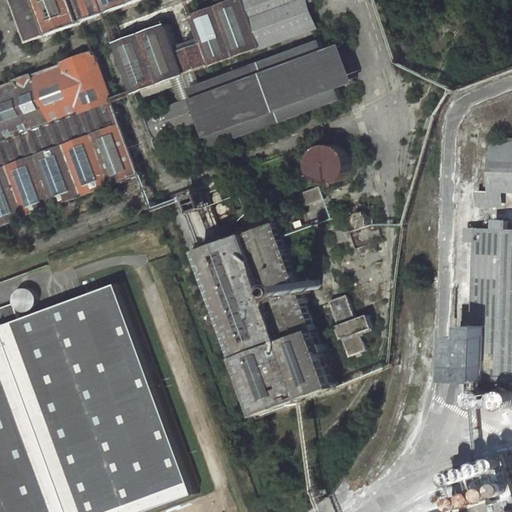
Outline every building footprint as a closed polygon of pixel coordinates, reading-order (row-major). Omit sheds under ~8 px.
[(11,0),(27,41),(112,10),(139,0),(11,0)] [(200,36),(210,63),(256,46),(239,0),(227,0),(192,13),(200,36)] [(239,0),(256,46),(316,24),(307,0),(292,0),(261,12),(256,0),(239,0)] [(256,0),(261,12),(292,0),(256,0)] [(121,40),(138,89),(141,88),(185,72),(176,45),(168,23),(121,40)] [(176,45),(185,72),(210,63),(200,36),(176,45)] [(321,41),(195,87),(198,97),(149,116),(158,138),(207,120),(216,145),(341,99),(338,90),(324,51),(321,41)] [(324,51),(338,90),(354,83),(341,46),(324,51)] [(0,143),(115,102),(96,50),(0,85),(0,143)] [(144,95),(188,79),(185,72),(141,88),(144,95)] [(115,102),(0,143),(0,170),(123,126),(115,102)] [(0,223),(141,173),(123,126),(0,170),(0,223)] [(511,140),(501,140),(499,180),(492,180),(492,191),(486,191),(485,209),(510,210),(511,193),(511,192),(511,140)] [(177,158),(173,145),(161,150),(165,163),(177,158)] [(320,145),(317,179),(351,182),(354,148),(320,145)] [(320,185),(299,194),(303,205),(325,196),(320,185)] [(203,191),(188,197),(194,211),(208,206),(203,191)] [(201,249),(262,414),(336,384),(277,221),(201,249)] [(487,233),(484,320),(497,321),(497,330),(483,329),(483,338),(466,338),(464,381),(490,383),(490,392),(511,392),(511,222),(504,222),(504,234),(487,233)] [(0,511),(150,511),(200,494),(123,283),(23,319),(17,303),(0,309),(0,511)] [(370,346),(364,330),(379,324),(374,311),(359,317),(351,293),(334,299),(353,352),(370,346)] [(483,329),(497,330),(497,321),(484,320),(483,329)] [(487,407),(489,409),(490,410),(492,411),(495,413),(498,413),(503,411),(505,409),(507,406),(507,403),(507,401),(506,398),(504,395),(501,393),(498,392),(497,392),(493,393),(490,395),(489,396),(487,398),(487,402),(487,403),(487,407)] [(469,511),(464,511),(511,511),(511,453),(457,471),(469,511)]
